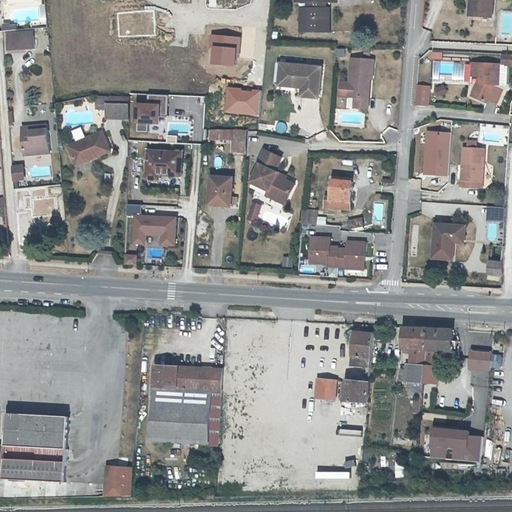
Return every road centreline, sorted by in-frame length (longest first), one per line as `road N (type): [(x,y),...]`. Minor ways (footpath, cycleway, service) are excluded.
road 1 (unclassified): [(415,0),(392,296)]
road 2 (primary): [(288,298),(0,280)]
road 3 (primary): [(392,309),(511,320)]
